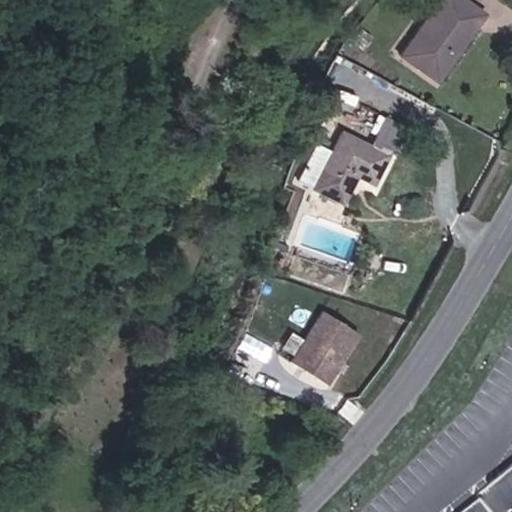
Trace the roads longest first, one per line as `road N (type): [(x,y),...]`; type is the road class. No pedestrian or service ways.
road 1 (unclassified): [(0,464),(82,363),(133,274),(241,0)]
road 2 (secondary): [(296,511),(388,416),(511,233)]
